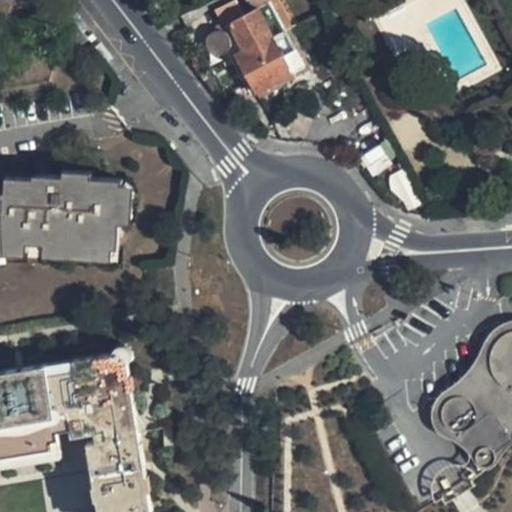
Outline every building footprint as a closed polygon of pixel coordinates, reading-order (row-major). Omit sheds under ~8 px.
[(0,0),(0,39),(19,37),(12,0),(0,0)] [(254,96),(296,72),(278,41),(289,35),(270,2),(228,26),(239,46),(230,51),(254,96)] [(296,72),(307,66),(289,35),(278,41),(296,72)] [(0,241),(1,242),(31,242),(45,243),(112,245),(118,245),(118,220),(120,180),(120,175),(89,174),(90,168),(61,167),(61,173),(46,173),(45,188),(32,188),(32,176),(3,176),(3,191),(0,191),(0,241)] [(45,188),(46,173),(32,173),(32,176),(32,188),(45,188)] [(126,180),(120,180),(118,220),(124,220),(131,216),(131,186),(126,180)] [(0,241),(0,253),(3,253),(24,254),(31,248),(31,242),(1,242),(0,241)] [(112,245),(45,243),(44,249),(50,255),(106,257),(112,251),(112,245)] [(511,317),(501,322),(495,326),(487,335),(481,348),(472,364),(465,371),(454,381),(443,388),(436,395),(434,400),(432,406),(432,414),(436,424),(441,430),(447,434),(455,437),(467,448),(474,458),(478,463),(485,465),(489,462),(484,463),(479,461),(476,456),(465,440),(453,427),(448,423),(443,416),(442,407),(446,399),(453,394),(467,383),(478,372),(485,361),(492,347),(498,338),(506,331),(511,328),(511,317)] [(511,328),(506,331),(498,338),(492,347),(485,361),(478,372),(467,383),(453,394),(446,399),(442,407),(443,416),(448,423),(453,427),(465,440),(476,456),(479,461),(484,463),(489,462),(493,459),(495,456),(511,436),(511,328)] [(152,511),(126,359),(119,354),(75,361),(76,371),(50,376),(48,366),(0,373),(0,458),(61,448),(58,432),(85,427),(99,511),(152,511)] [(75,361),(48,366),(50,376),(76,371),(75,361)] [(138,418),(136,418),(139,434),(146,433),(138,418)] [(61,448),(0,458),(0,480),(64,470),(61,448)]
